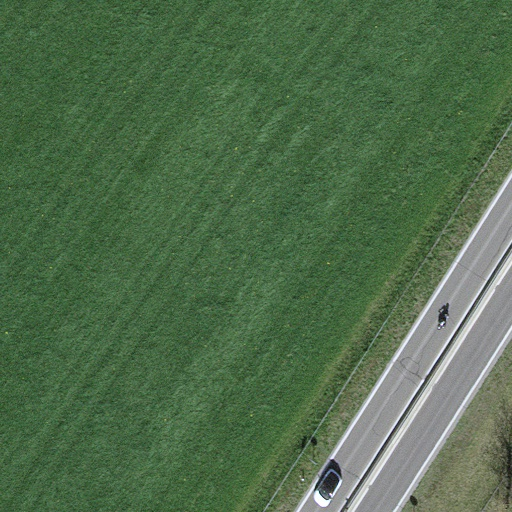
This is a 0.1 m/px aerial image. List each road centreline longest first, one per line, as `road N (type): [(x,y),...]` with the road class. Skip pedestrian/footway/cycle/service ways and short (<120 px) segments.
road 1 (trunk): [(511,199),(312,511)]
road 2 (trunk): [(365,511),(511,283)]
